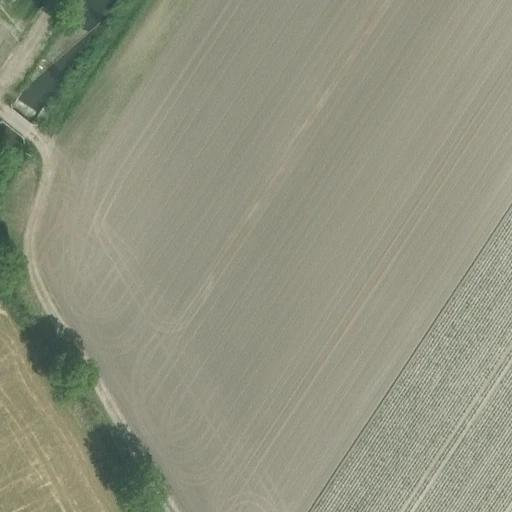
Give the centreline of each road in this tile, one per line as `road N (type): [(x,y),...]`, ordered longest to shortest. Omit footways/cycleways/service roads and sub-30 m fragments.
road 1 (track): [(177,511),(45,298),(33,253),(51,161),(28,131)]
road 2 (unknown): [(28,131),(44,162),(26,232),(39,300),(168,511)]
